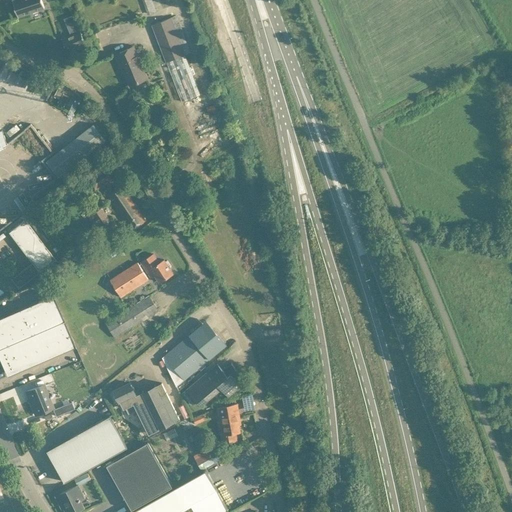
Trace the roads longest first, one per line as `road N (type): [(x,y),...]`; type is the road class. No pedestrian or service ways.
road 1 (unclassified): [(281,511),(240,336),(109,111),(66,70),(0,36)]
road 2 (primary): [(288,124),(330,246),(398,511)]
road 3 (primary): [(468,511),(343,183),(318,141)]
road 4 (primary): [(288,124),(331,392),(336,511)]
road 5 (primary): [(425,511),(391,365),(318,141)]
road 6 (primary): [(318,141),(266,0)]
road 7 (primary): [(251,0),(288,124)]
